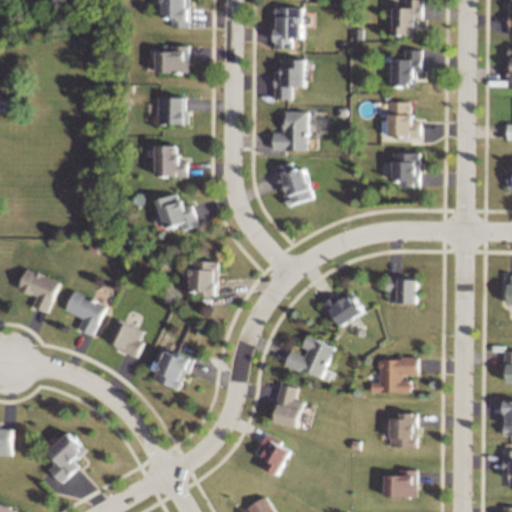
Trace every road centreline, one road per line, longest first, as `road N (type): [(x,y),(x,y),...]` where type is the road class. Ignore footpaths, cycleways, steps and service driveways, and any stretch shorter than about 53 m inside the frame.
road 1 (residential): [(466,0),(460,511)]
road 2 (residential): [(511,233),(378,233),(327,251),(292,272),(269,301),(238,383)]
road 3 (residential): [(235,0),(236,191),(253,231),(292,272)]
road 4 (residential): [(172,477),(109,393),(78,376),(6,361)]
road 5 (residential): [(238,383),(223,432),(200,460),(110,511)]
